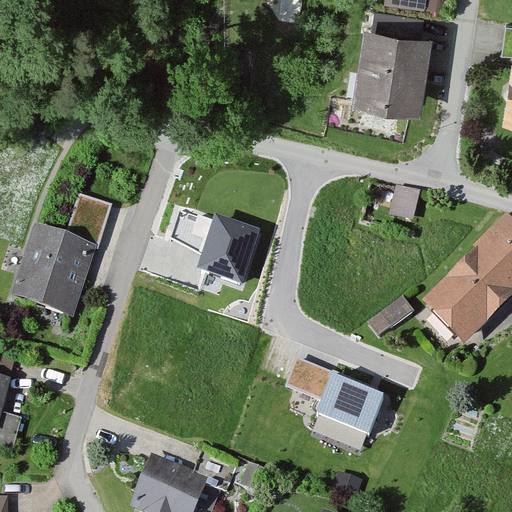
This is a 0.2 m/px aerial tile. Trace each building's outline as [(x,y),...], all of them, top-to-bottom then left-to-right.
[(502,52),(511,53),(511,23),(506,22),(502,52)] [(415,36),(350,30),(343,109),(408,114),(415,36)] [(511,64),(505,64),(497,127),(511,129),(511,64)] [(414,193),(391,189),(387,214),(410,219),(414,193)] [(171,237),(203,247),(212,220),(180,210),(171,237)] [(261,231),(216,214),(197,267),(242,283),(261,231)] [(417,307),(459,348),(511,294),(511,224),(506,230),(498,222),(465,255),(467,256),(417,307)] [(88,251),(26,232),(4,304),(66,323),(79,281),(88,251)] [(367,326),(376,340),(411,318),(401,303),(367,326)] [(321,400),(332,373),(295,358),(284,386),(321,400)] [(386,394),(332,373),(321,400),(315,414),(369,435),(386,394)] [(0,389),(1,384),(0,383),(0,451),(7,453),(15,422),(0,418),(0,389)] [(125,511),(191,511),(204,478),(145,456),(125,511)]
